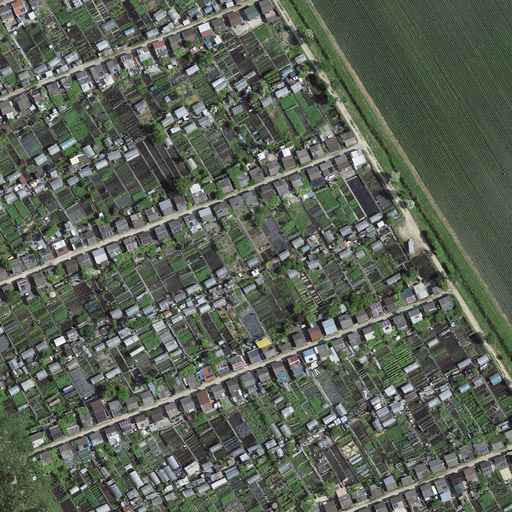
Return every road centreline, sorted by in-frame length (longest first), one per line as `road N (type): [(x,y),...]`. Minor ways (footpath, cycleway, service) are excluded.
road 1 (track): [(14,462),(453,289)]
road 2 (track): [(275,0),(511,385)]
road 3 (track): [(363,145),(0,285)]
road 4 (track): [(253,0),(0,99)]
road 5 (track): [(511,447),(349,511)]
